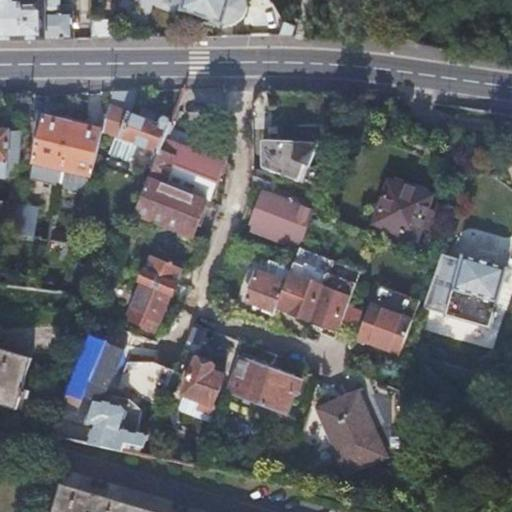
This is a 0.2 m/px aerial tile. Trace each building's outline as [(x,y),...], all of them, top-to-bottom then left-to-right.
[(186,0),(179,18),(220,33),(222,28),(226,29),(234,29),(241,24),(243,21),(246,12),(245,7),(241,0),(186,0)] [(0,43),(19,43),(69,42),(69,17),(60,17),(48,18),(48,1),(0,2),(0,43)] [(59,2),(48,1),(48,18),(60,17),(59,2)] [(105,128),(103,135),(147,145),(145,163),(154,165),(166,137),(175,112),(173,111),(170,111),(168,111),(165,113),(164,115),(164,118),(135,113),(141,89),(114,89),(105,128)] [(371,112),(354,105),(342,136),(360,142),(371,112)] [(36,160),(65,166),(76,122),(45,116),(36,160)] [(76,122),(65,166),(95,173),(103,135),(105,128),(76,122)] [(0,125),(0,172),(11,173),(13,125),(0,125)] [(154,165),(135,215),(196,238),(224,158),(166,137),(154,165)] [(319,140),(268,140),(268,168),(305,181),(319,140)] [(277,183),(254,176),(253,187),(267,193),(264,199),(256,219),(253,229),(287,241),(286,246),(295,249),(297,245),(302,246),(312,219),(316,209),(273,194),(277,183)] [(388,182),(374,224),(417,238),(431,196),(388,182)] [(0,226),(18,228),(21,200),(0,198),(0,226)] [(21,200),(18,228),(38,229),(40,201),(21,200)] [(255,250),(235,243),(230,256),(251,264),(255,250)] [(437,268),(425,309),(490,327),(507,264),(461,252),(455,273),(437,268)] [(280,308),(312,320),(325,286),(292,274),(288,286),(280,308)] [(325,286),(312,320),(321,323),(325,314),(341,320),(355,280),(340,275),(337,281),(328,278),(325,286)] [(147,277),(136,306),(152,312),(149,323),(161,328),(175,287),(147,277)] [(254,304),(278,312),(280,308),(288,286),(263,277),(254,304)] [(360,340),(400,354),(412,322),(420,301),(379,286),(371,308),(360,340)] [(362,311),(349,307),(339,332),(353,337),(362,311)] [(131,328),(97,316),(51,435),(63,438),(71,416),(90,423),(83,441),(147,454),(154,435),(126,429),(129,413),(124,402),(106,398),(131,328)] [(195,323),(186,348),(202,354),(211,329),(195,323)] [(0,401),(20,408),(24,394),(30,395),(33,384),(27,383),(33,361),(0,350),(0,344),(0,343),(0,342),(0,401)] [(245,360),(233,393),(286,412),(294,391),(300,394),(304,383),(310,384),(312,381),(305,365),(283,357),(277,372),(245,360)] [(200,358),(185,399),(201,404),(198,413),(211,417),(227,375),(216,370),(218,363),(200,358)] [(358,392),(323,408),(338,442),(334,445),(347,474),(388,456),(358,392)] [(57,488),(49,511),(139,511),(104,501),(105,495),(88,489),(86,496),(57,488)]
